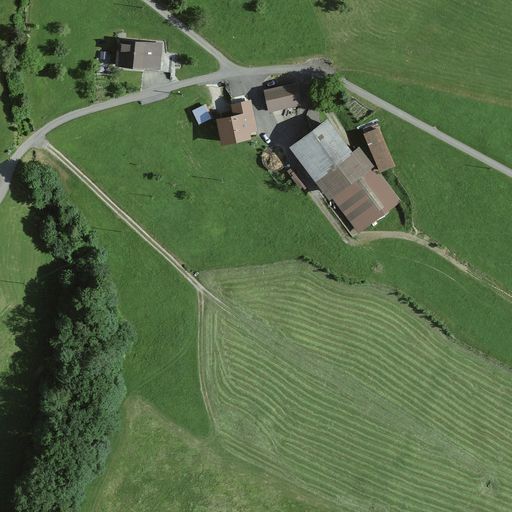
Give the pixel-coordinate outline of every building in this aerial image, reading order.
[(163,43),(118,38),(116,65),(160,69),(163,43)] [(298,83),(265,89),(269,111),(303,104),(298,83)] [(258,130),(252,99),(231,103),(233,113),(217,117),(222,144),(252,138),(250,131),(258,130)] [(205,104),(193,110),(199,124),(212,118),(205,104)] [(353,150),(328,116),(289,145),(329,198),(331,197),(359,233),(402,201),(360,145),(353,150)] [(379,127),(364,133),(380,170),(395,164),(379,127)]
